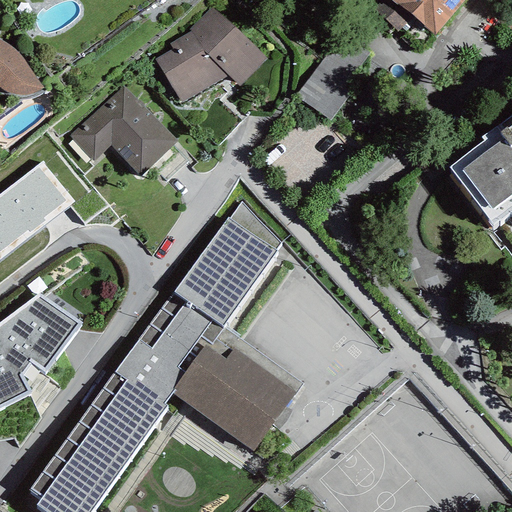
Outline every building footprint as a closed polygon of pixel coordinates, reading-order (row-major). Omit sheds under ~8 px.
[(391,0),(434,36),(465,0),(391,0)] [(172,49),(154,59),(181,103),(228,76),(238,87),(267,59),(211,8),(188,30),(190,31),(169,44),(172,49)] [(339,33),(294,95),(330,121),(351,91),(344,86),(367,53),(339,33)] [(0,87),(5,91),(13,94),(23,95),(35,93),(43,89),(23,60),(16,50),(6,43),(0,40),(0,87)] [(139,176),(176,141),(123,86),(69,137),(92,162),(110,145),(139,176)] [(484,141),(448,168),(492,226),(511,211),(511,114),(481,138),(484,141)] [(0,259),(75,202),(42,160),(0,193),(0,259)] [(265,356),(223,326),(277,251),(276,250),(281,243),(241,202),(229,219),(227,217),(173,292),(28,490),(41,498),(35,506),(44,511),(89,511),(167,406),(163,403),(170,393),(252,452),(286,406),(303,383),(265,356)] [(45,373),(82,323),(40,292),(0,322),(0,409),(32,393),(23,376),(32,363),(45,373)] [(236,511),(268,480),(183,419),(117,511),(236,511)]
